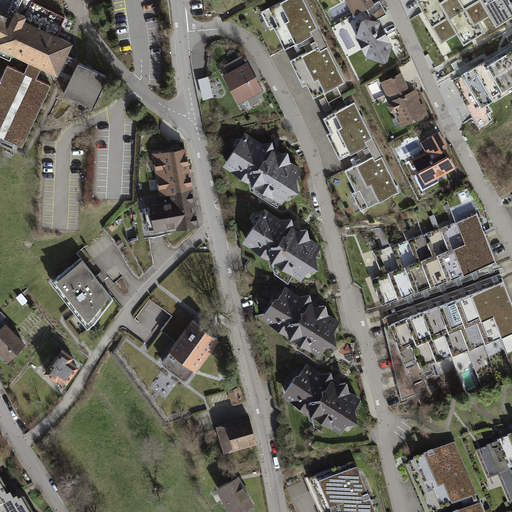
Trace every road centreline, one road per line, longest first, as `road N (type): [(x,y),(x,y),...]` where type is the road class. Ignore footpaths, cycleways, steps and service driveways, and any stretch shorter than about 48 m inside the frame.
road 1 (residential): [(181,34),(210,29),(247,39),(310,151),(384,417),(400,511)]
road 2 (residential): [(279,511),(191,111)]
road 3 (residential): [(511,241),(391,0)]
road 4 (residential): [(191,111),(169,109),(136,87),(93,31),(85,0)]
road 5 (unknown): [(360,323),(511,269)]
road 6 (residential): [(61,511),(0,406)]
